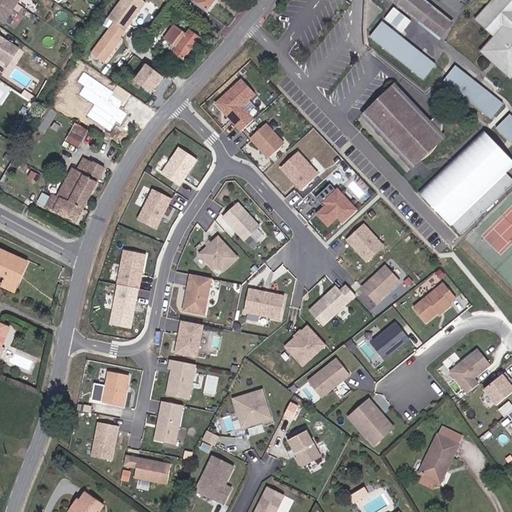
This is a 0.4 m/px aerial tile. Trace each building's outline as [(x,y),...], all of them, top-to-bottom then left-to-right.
[(0,0),(0,18),(8,24),(17,11),(16,10),(23,0),(13,0),(10,7),(0,1),(0,0)] [(127,32),(148,4),(142,0),(124,0),(110,20),(116,24),(127,32)] [(196,0),(210,11),(218,0),(196,0)] [(426,7),(418,0),(400,0),(400,1),(416,17),(426,7)] [(511,0),(491,0),(476,17),(493,33),(477,49),(488,59),(495,52),(499,48),(510,36),(511,38),(511,43),(504,52),(509,57),(505,61),(511,66),(511,0)] [(444,24),(431,10),(422,21),(435,34),(444,24)] [(405,40),(380,17),(367,31),(392,55),(405,40)] [(107,65),(125,40),(123,38),(127,32),(116,24),(93,55),(107,65)] [(435,34),(437,36),(447,26),(444,24),(435,34)] [(191,31),(188,36),(176,27),(163,43),(184,59),(200,39),(191,31)] [(211,29),(206,37),(215,44),(221,37),(211,29)] [(15,68),(25,52),(0,35),(0,58),(4,61),(15,68)] [(499,48),(504,52),(511,43),(511,38),(510,36),(499,48)] [(416,50),(405,40),(392,55),(402,65),(416,50)] [(505,61),(509,57),(504,52),(499,48),(495,52),(504,60),(505,61)] [(430,63),(416,50),(402,65),(416,78),(430,63)] [(504,60),(495,52),(488,59),(498,67),(504,60)] [(511,66),(505,61),(504,60),(498,67),(506,75),(511,68),(511,66)] [(459,65),(446,79),(490,121),(503,106),(459,65)] [(153,94),(165,78),(149,66),(137,82),(153,94)] [(125,106),(133,94),(119,85),(115,92),(86,73),(79,83),(86,87),(81,95),(96,105),(89,117),(112,131),(116,125),(112,122),(114,119),(123,124),(130,114),(121,108),(123,105),(125,106)] [(240,106),(254,94),(241,80),(215,103),(240,131),(252,120),(240,106)] [(425,122),(391,87),(368,110),(367,118),(376,119),(379,123),(375,126),(410,163),(426,154),(438,136),(440,120),(434,114),(425,122)] [(511,113),(511,114),(498,127),(511,142),(511,113)] [(67,141),(83,148),(91,128),(75,122),(67,141)] [(268,158),(283,144),(265,123),(249,137),(268,158)] [(511,156),(485,128),(419,189),(450,223),(452,222),(460,231),(511,183),(511,176),(507,171),(511,165),(511,156)] [(181,184),(199,158),(181,146),(163,172),(181,184)] [(317,174),(297,151),(279,167),(292,181),(294,180),(296,183),(295,184),(300,190),(317,174)] [(54,194),(49,204),(48,207),(79,222),(105,168),(83,160),(78,172),(74,170),(68,181),(62,192),(52,188),(50,192),(54,194)] [(62,192),(68,181),(62,178),(58,185),(54,184),(52,188),(62,192)] [(355,211),(336,189),(334,190),(329,184),(313,197),(320,204),(323,202),(325,204),(315,214),(326,226),(335,217),(341,224),(355,211)] [(157,227),(173,197),(155,187),(139,218),(157,227)] [(49,204),(54,194),(50,192),(45,202),(49,204)] [(258,226),(236,202),(221,216),(242,240),(258,226)] [(381,246),(362,225),(345,240),(364,262),(381,246)] [(236,257),(216,235),(198,252),(211,268),(215,264),(220,270),(236,257)] [(256,244),(248,235),(243,240),(251,248),(256,244)] [(0,245),(0,269),(7,273),(19,279),(23,272),(18,270),(24,257),(0,245)] [(124,250),(116,285),(138,290),(145,254),(124,250)] [(29,259),(24,257),(18,270),(23,272),(29,259)] [(373,303),(397,282),(383,266),(359,287),(373,303)] [(202,313),(209,277),(188,272),(181,309),(202,313)] [(19,279),(7,273),(3,280),(16,286),(19,279)] [(131,328),(138,290),(116,285),(110,324),(131,328)] [(320,325),(353,295),(344,285),(338,291),(334,286),(306,310),(320,325)] [(452,305),(458,300),(446,285),(416,310),(428,324),(443,312),(447,312),(454,307),(452,305)] [(277,319),(282,295),(247,288),(242,311),(277,319)] [(198,322),(181,319),(174,351),(195,355),(202,325),(201,325),(198,322)] [(0,349),(5,339),(10,341),(15,329),(0,323),(0,349)] [(395,350),(398,348),(400,350),(411,341),(398,324),(372,345),(386,361),(397,352),(395,350)] [(323,345),(305,325),(282,346),(300,366),(323,345)] [(10,341),(5,339),(0,349),(0,357),(2,358),(6,348),(10,341)] [(8,361),(12,351),(6,348),(2,358),(8,361)] [(481,351),(453,374),(471,395),(482,386),(477,380),(494,366),(481,351)] [(188,398),(195,363),(170,358),(168,367),(171,368),(166,393),(188,398)] [(328,401),(354,375),(343,364),(342,365),(339,362),(314,387),(328,401)] [(122,405),(128,374),(107,369),(101,400),(122,405)] [(196,375),(194,386),(201,387),(203,376),(196,375)] [(500,407),(511,397),(511,384),(511,383),(511,382),(511,379),(508,375),(487,392),(500,407)] [(273,420),(264,391),(235,400),(244,429),(273,420)] [(174,443),(182,404),(161,400),(153,438),(174,443)] [(394,430),(383,418),(382,419),(374,411),(376,409),(369,402),(350,419),(368,440),(369,439),(372,436),(379,443),(394,430)] [(111,459),(118,425),(97,421),(90,455),(111,459)] [(322,457),(307,428),(288,438),(299,456),(298,460),(301,465),(304,466),(304,467),(322,457)] [(216,446),(221,437),(209,431),(205,440),(216,446)] [(456,446),(436,435),(431,443),(450,455),(456,446)] [(379,443),(372,436),(369,439),(375,446),(379,443)] [(431,443),(416,468),(431,478),(438,467),(441,469),(450,455),(431,443)] [(135,467),(137,457),(125,454),(123,464),(135,467)] [(166,483),(169,463),(137,457),(135,467),(133,476),(166,483)] [(227,485),(236,467),(215,457),(203,481),(207,495),(225,504),(233,489),(227,485)] [(431,478),(435,480),(441,469),(438,467),(431,478)] [(207,495),(203,481),(198,490),(207,495)] [(277,511),(286,496),(269,487),(256,511),(277,511)] [(369,495),(365,488),(360,492),(364,498),(369,495)] [(91,491),(75,507),(79,510),(77,511),(103,511),(109,505),(91,491)] [(364,498),(360,492),(351,497),(355,504),(364,498)]
